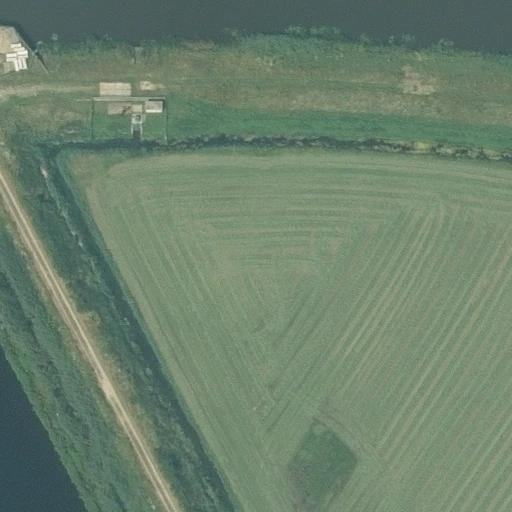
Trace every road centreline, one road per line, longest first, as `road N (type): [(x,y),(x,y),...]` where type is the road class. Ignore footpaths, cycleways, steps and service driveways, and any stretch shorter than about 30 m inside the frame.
road 1 (track): [(0,113),(61,85),(426,92),(511,103)]
road 2 (track): [(175,511),(0,183)]
